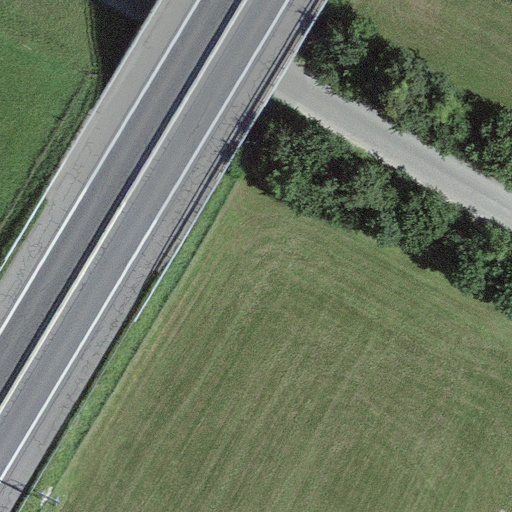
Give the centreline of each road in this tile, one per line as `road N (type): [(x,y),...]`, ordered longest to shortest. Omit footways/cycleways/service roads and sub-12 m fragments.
road 1 (trunk): [(0,451),(270,0)]
road 2 (residential): [(511,217),(139,0)]
road 3 (trunk): [(222,0),(0,366)]
